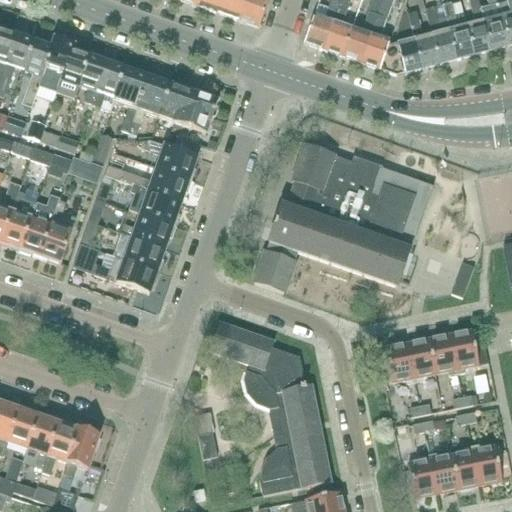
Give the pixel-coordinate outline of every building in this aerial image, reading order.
[(197,10),(200,0),(177,0),(177,2),(197,10)] [(218,17),(223,0),(200,0),(197,10),(218,17)] [(245,0),(223,0),(218,17),(238,24),(245,0)] [(266,0),(245,0),(238,24),(259,31),(260,30),(259,30),(269,1),(266,0)] [(339,6),(341,0),(331,0),(324,23),(314,19),(304,47),(323,54),(340,6),(339,6)] [(342,0),(340,6),(323,54),(341,60),(351,32),(342,29),(351,0),(342,0)] [(360,66),(383,0),(373,0),(361,36),(351,32),(341,60),(360,66)] [(397,5),(399,0),(383,0),(360,66),(380,73),(389,45),(379,42),(392,3),(397,5)] [(491,54),(484,24),(477,0),(473,0),(469,1),(475,27),(466,29),(474,59),(491,54)] [(508,49),(499,14),(495,0),(486,0),(493,22),(484,24),(491,54),(508,49)] [(511,48),(511,0),(505,0),(508,11),(499,14),(508,49),(511,48)] [(466,29),(458,31),(451,6),(442,8),(449,34),(457,63),(474,59),(466,29)] [(449,34),(440,36),(433,11),(425,13),(432,38),(439,68),(457,63),(449,34)] [(432,38),(423,40),(416,15),(408,17),(414,43),(422,72),(439,68),(432,38)] [(0,84),(1,82),(16,40),(8,37),(9,35),(0,32),(0,84)] [(24,42),(16,40),(1,82),(0,84),(0,100),(4,102),(14,72),(23,76),(34,44),(24,41),(24,42)] [(57,97),(59,91),(72,55),(73,49),(55,43),(51,52),(45,71),(38,90),(57,97)] [(396,79),(422,72),(414,43),(392,49),(383,74),(396,79)] [(44,49),(45,48),(34,44),(23,76),(32,79),(22,109),(31,112),(38,90),(45,71),(51,52),(44,49)] [(79,55),(79,57),(72,55),(59,91),(57,97),(65,100),(69,87),(78,90),(89,59),(79,55)] [(99,64),(99,62),(89,59),(78,90),(88,93),(83,106),(91,109),(106,67),(99,64)] [(115,68),(114,69),(106,67),(91,109),(100,112),(104,99),(114,102),(125,71),(115,68)] [(128,136),(132,125),(136,114),(147,81),(136,77),(136,75),(125,71),(114,102),(113,106),(128,111),(121,134),(128,136)] [(159,85),(147,81),(136,114),(159,122),(171,87),(160,83),(159,85)] [(182,93),(182,91),(171,87),(159,122),(181,129),(193,97),(182,93)] [(215,121),(218,111),(216,111),(218,105),(193,97),(181,129),(177,141),(186,144),(190,133),(205,138),(210,125),(211,125),(213,120),(215,121)] [(7,123),(3,133),(22,139),(26,126),(19,124),(18,127),(7,123)] [(40,145),(44,135),(46,130),(33,125),(27,141),(40,145)] [(132,125),(128,136),(136,139),(140,128),(136,126),(132,125)] [(57,151),(60,141),(44,135),(40,145),(57,151)] [(173,153),(177,141),(170,138),(165,151),(173,153)] [(94,159),(93,164),(103,168),(112,143),(101,139),(94,159)] [(0,152),(11,156),(14,145),(0,140),(0,152)] [(61,140),(60,141),(57,151),(56,152),(74,158),(79,146),(61,140)] [(197,162),(201,149),(186,144),(177,141),(173,153),(197,162)] [(30,163),(34,152),(14,145),(11,156),(30,163)] [(173,153),(165,151),(150,145),(139,146),(137,151),(161,160),(156,173),(191,185),(195,174),(192,173),(197,162),(173,153)] [(333,161),(334,160),(305,149),(292,185),(295,186),(286,211),(281,210),(254,287),(283,297),(298,256),(397,291),(410,255),(411,255),(407,266),(430,274),(442,240),(419,232),(414,247),(400,242),(414,201),(376,187),(381,171),(354,162),(352,167),(333,161)] [(49,170),(54,159),(34,152),(30,163),(30,164),(49,170)] [(80,163),(92,167),(93,164),(94,159),(82,155),(80,163)] [(67,178),(68,176),(72,165),(54,159),(49,170),(47,177),(61,182),(63,176),(67,178)] [(92,167),(80,163),(73,161),(72,165),(68,176),(84,182),(84,183),(97,187),(102,171),(92,167)] [(156,173),(152,185),(108,170),(104,180),(133,190),(148,195),(148,196),(181,207),(185,196),(187,196),(191,185),(156,173)] [(0,246),(1,247),(19,196),(21,190),(10,186),(1,211),(0,210),(0,246)] [(175,231),(179,219),(177,218),(181,207),(148,196),(148,195),(133,190),(131,196),(135,197),(128,215),(140,219),(175,231)] [(19,256),(32,221),(37,207),(22,202),(24,198),(19,196),(1,247),(10,250),(9,252),(19,256)] [(40,260),(59,204),(50,201),(47,211),(37,207),(32,221),(19,256),(30,260),(31,257),(40,260)] [(96,228),(104,205),(96,202),(88,226),(96,228)] [(60,267),(71,235),(76,222),(63,217),(66,207),(59,204),(40,260),(60,267)] [(171,242),(175,231),(140,219),(135,232),(123,228),(120,237),(132,241),(165,252),(169,241),(171,242)] [(88,251),(96,228),(88,226),(80,248),(88,251)] [(161,264),(165,252),(132,241),(124,264),(159,276),(163,265),(161,264)] [(511,296),(511,247),(503,250),(511,296)] [(124,264),(88,251),(80,248),(72,271),(149,298),(153,287),(155,288),(159,276),(124,264)] [(474,270),(473,270),(462,266),(451,298),(462,302),(474,270)] [(271,352),(274,346),(220,327),(210,355),(249,369),(246,377),(259,382),(263,386),(257,392),(263,398),(269,392),(273,396),(285,452),(277,453),(266,463),(261,477),(263,484),(260,485),(263,500),(331,486),(312,389),(305,390),(305,388),(304,388),(299,362),(271,352)] [(464,371),(478,369),(472,335),(449,339),(457,378),(465,376),(464,371)] [(447,379),(457,378),(449,339),(428,344),(435,377),(446,375),(447,379)] [(421,380),(435,377),(428,344),(407,348),(414,386),(422,384),(421,380)] [(405,388),(414,386),(407,348),(385,352),(391,386),(404,384),(405,388)] [(419,411),(420,419),(430,418),(428,409),(427,409),(423,387),(415,389),(419,411)] [(463,411),(473,409),(471,400),(461,402),(463,411)] [(453,413),(463,411),(461,402),(451,404),(453,413)] [(10,411),(11,408),(0,405),(0,460),(3,462),(8,446),(19,414),(10,411)] [(201,412),(206,429),(218,425),(214,408),(201,412)] [(411,421),(420,419),(419,411),(409,412),(411,421)] [(29,415),(28,417),(19,414),(8,446),(27,453),(39,418),(29,415)] [(467,427),(476,425),(474,417),(465,419),(467,427)] [(49,424),(50,422),(39,418),(27,453),(37,456),(25,489),(35,493),(36,490),(41,476),(43,471),(58,427),(49,424)] [(456,429),(467,427),(465,419),(455,421),(456,429)] [(422,427),(424,436),(433,434),(431,426),(422,427)] [(58,427),(43,471),(41,476),(49,479),(54,462),(67,467),(79,432),(68,428),(67,430),(58,427)] [(414,438),(424,436),(422,427),(413,429),(414,438)] [(97,443),(99,439),(79,432),(67,467),(63,479),(73,483),(77,470),(87,474),(94,453),(96,454),(100,444),(97,443)] [(203,463),(217,461),(212,436),(198,439),(203,463)] [(494,451),(480,453),(479,448),(471,450),(479,489),(501,485),(500,480),(510,478),(505,455),(496,457),(494,451)] [(458,493),(479,489),(471,450),(462,452),(463,457),(451,459),(458,493)] [(451,459),(438,462),(437,457),(429,459),(437,498),(458,493),(451,459)] [(414,502),(437,498),(429,459),(420,460),(421,465),(408,468),(414,502)] [(12,496),(16,486),(0,481),(0,496),(7,499),(11,500),(12,496)] [(69,495),(72,484),(63,481),(59,492),(69,495)] [(16,486),(12,496),(32,503),(35,493),(25,489),(16,486)] [(52,509),(57,497),(36,490),(35,493),(32,503),(52,509)] [(60,511),(73,511),(78,499),(58,492),(57,497),(52,509),(60,511)] [(195,505),(205,503),(203,493),(193,495),(195,505)] [(343,511),(340,497),(306,503),(307,511),(343,511)]
